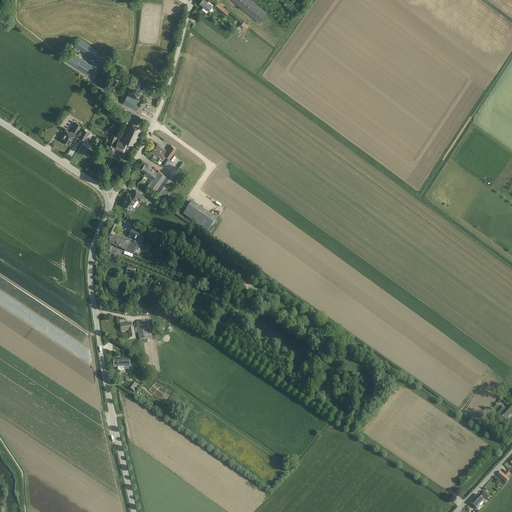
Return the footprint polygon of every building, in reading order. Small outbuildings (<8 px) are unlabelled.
[(209,3),(207,2),(205,0),(201,0),(199,4),(204,7),(202,9),(206,13),(213,5),(209,2),(209,3)] [(231,0),(258,23),(266,14),(250,0),(231,0)] [(215,6),(222,13),(226,16),(229,12),(226,9),(218,3),(215,6)] [(103,54),(80,40),(75,47),(98,62),(103,54)] [(66,61),(88,76),(93,68),(70,53),(66,61)] [(101,75),(96,83),(107,90),(109,86),(112,89),(115,85),(101,75)] [(123,103),(132,108),(137,111),(139,107),(143,109),(152,114),(156,108),(128,94),(123,103)] [(127,124),(132,116),(127,113),(122,121),(127,124)] [(77,133),(81,126),(76,123),(71,130),(77,133)] [(128,143),(135,146),(142,130),(129,124),(121,140),(119,139),(115,147),(124,151),(128,143)] [(84,129),(79,137),(84,141),(89,132),(84,129)] [(60,140),(62,141),(63,142),(63,143),(65,144),(67,144),(68,145),(70,142),(71,142),(75,136),(66,130),(60,140)] [(108,144),(114,146),(118,136),(112,133),(108,144)] [(83,142),(81,146),(78,150),(81,152),(82,152),(87,155),(86,155),(87,155),(90,150),(85,147),(86,144),(83,142)] [(166,150),(161,147),(157,144),(152,151),(161,157),(166,150)] [(166,151),(167,152),(164,155),(170,159),(177,149),(171,145),(166,151)] [(176,184),(162,174),(158,171),(157,173),(145,164),(141,169),(146,173),(144,175),(151,180),(147,187),(164,200),(176,184)] [(126,202),(123,206),(128,209),(127,211),(131,214),(135,208),(132,206),(137,199),(140,201),(143,196),(136,191),(132,197),(129,195),(126,199),(125,201),(124,202),(125,202),(126,202)] [(192,202),(183,214),(208,232),(217,219),(192,202)] [(130,242),(130,241),(130,240),(115,234),(117,230),(111,227),(105,241),(126,250),(126,251),(134,255),(138,244),(131,241),(130,242)] [(129,237),(140,242),(142,235),(132,231),(129,237)] [(135,333),(138,332),(139,339),(149,337),(146,320),(136,322),(137,328),(135,328),(135,333)] [(120,325),(121,325),(122,328),(120,329),(121,332),(128,331),(129,338),(135,337),(134,330),(132,330),(131,323),(120,325)] [(129,358),(126,358),(121,358),(121,360),(113,361),(114,368),(123,367),(124,367),(125,370),(131,370),(133,367),(133,364),(132,363),(129,363),(129,358)] [(133,382),(129,387),(129,388),(134,392),(138,386),(133,382)] [(511,402),(509,400),(505,396),(502,399),(507,405),(511,402)] [(511,412),(511,408),(511,409),(508,405),(500,414),(506,420),(511,415),(510,414),(511,412)] [(497,476),(501,479),(505,483),(509,479),(501,472),(497,476)] [(484,501),(481,498),(478,495),(470,503),(477,510),(478,510),(480,508),(480,506),(479,505),(484,501)]
